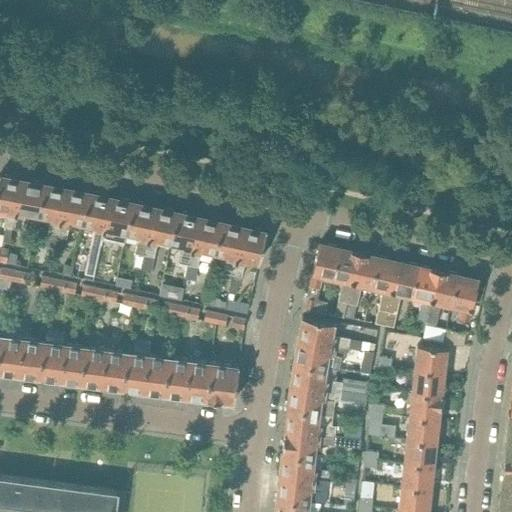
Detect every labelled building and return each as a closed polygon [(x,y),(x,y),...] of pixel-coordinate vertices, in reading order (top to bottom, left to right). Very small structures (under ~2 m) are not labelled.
[(0,173),(0,206),(6,207),(3,226),(4,226),(1,246),(0,245),(0,261),(6,262),(12,228),(22,178),(0,173)] [(38,213),(44,182),(22,178),(12,228),(22,229),(25,211),(38,213)] [(57,236),(66,186),(44,182),(38,213),(51,216),(45,245),(55,247),(57,236)] [(82,221),(88,190),(66,186),(57,236),(66,238),(69,219),(82,221)] [(100,245),(111,195),(88,190),(82,221),(95,224),(91,243),(100,245)] [(111,195),(101,238),(123,243),(126,231),(133,200),(111,195)] [(144,254),(155,205),(133,200),(126,231),(139,234),(135,252),(144,254)] [(170,241),(177,209),(155,205),(144,254),(141,268),(151,270),(157,238),(170,241)] [(177,209),(170,241),(183,243),(178,262),(188,264),(199,214),(177,209)] [(214,251),(221,219),(199,214),(188,264),(185,278),(194,280),(201,248),(214,251)] [(232,274),(243,224),(221,219),(214,251),(227,254),(223,272),(232,274)] [(232,274),(228,293),(234,294),(235,295),(241,276),(246,258),(259,261),(266,231),(265,229),(243,224),(232,274)] [(332,276),(339,246),(320,242),(318,243),(303,309),(324,313),(327,301),(317,298),(319,287),(319,286),(322,274),(332,276)] [(344,316),(359,251),(339,246),(332,276),(343,279),(335,315),(344,316)] [(372,285),(379,255),(359,251),(344,316),(353,318),(361,283),(372,285)] [(384,324),(398,260),(379,255),(372,285),(382,288),(375,322),(384,324)] [(393,325),(401,292),(411,294),(418,264),(398,260),(384,324),(393,325)] [(87,261),(84,274),(93,276),(96,263),(87,261)] [(418,264),(411,294),(422,297),(415,329),(424,331),(438,269),(418,264)] [(35,274),(1,267),(0,269),(0,276),(33,284),(35,274)] [(440,301),(451,303),(458,273),(438,269),(424,331),(423,337),(442,340),(445,328),(435,326),(440,301)] [(468,321),(470,313),(478,279),(477,277),(458,273),(451,303),(462,306),(459,319),(468,321)] [(76,283),(42,275),(39,285),(74,292),(76,283)] [(125,279),(116,277),(114,285),(123,287),(125,279)] [(161,283),(159,294),(180,299),(183,287),(161,283)] [(117,291),(82,284),(80,294),(115,301),(117,291)] [(158,300),(123,293),(121,302),(156,310),(158,300)] [(224,308),(226,299),(204,294),(202,303),(224,308)] [(247,313),(249,304),(226,299),(224,308),(247,313)] [(199,308),(164,301),(162,311),(197,318),(199,308)] [(227,314),(205,310),(203,320),(225,324),(227,314)] [(302,315),(298,338),(349,346),(350,337),(331,334),(334,320),(302,315)] [(233,316),(231,325),(243,328),(245,318),(233,316)] [(445,328),(442,340),(463,345),(466,333),(456,331),(445,328)] [(2,333),(0,345),(0,369),(39,375),(43,339),(14,335),(2,333)] [(298,338),(294,360),(326,365),(335,367),(337,354),(347,356),(349,346),(298,338)] [(85,344),(43,339),(39,375),(80,380),(85,344)] [(85,344),(80,380),(122,386),(127,350),(85,344)] [(417,344),(414,368),(444,371),(446,347),(417,344)] [(363,360),(361,371),(369,373),(371,373),(374,351),(369,350),(365,349),(363,360)] [(127,350),(122,386),(164,391),(168,355),(127,350)] [(168,355),(164,391),(205,397),(210,361),(168,355)] [(379,364),(391,365),(392,358),(380,356),(379,364)] [(294,360),(291,382),(341,391),(342,381),(324,378),(326,365),(294,360)] [(210,361),(205,397),(233,400),(238,365),(210,361)] [(379,364),(378,371),(390,373),(391,365),(379,364)] [(441,395),(444,371),(414,368),(412,392),(441,395)] [(287,405),(319,410),(320,397),(365,405),(367,395),(341,391),(291,382),(287,404),(287,405)] [(412,392),(409,415),(438,419),(441,395),(412,392)] [(511,511),(511,400),(511,411),(508,411),(497,511),(511,511)] [(372,411),(385,412),(386,405),(374,403),(372,411)] [(317,422),(319,410),(287,405),(284,429),(335,435),(336,425),(317,422)] [(372,411),(371,421),(383,423),(385,412),(372,411)] [(436,442),(438,419),(409,415),(406,439),(436,442)] [(284,429),(281,451),(313,455),(315,442),(360,447),(361,438),(343,436),(335,435),(284,429)] [(433,466),(436,442),(406,439),(404,462),(433,466)] [(367,450),(366,458),(378,459),(379,452),(367,450)] [(279,471),(279,474),(330,480),(331,470),(312,468),(313,455),(281,451),(279,471)] [(366,458),(365,466),(377,468),(378,459),(366,458)] [(430,489),(433,466),(404,462),(401,486),(430,489)] [(0,511),(113,511),(117,490),(0,474),(0,511)] [(279,474),(276,497),(308,500),(319,501),(325,502),(327,479),(279,474)] [(421,511),(427,511),(430,489),(401,486),(398,509),(421,511)] [(276,497),(274,511),(306,511),(308,500),(276,497)] [(360,505),(372,506),(373,499),(361,497),(360,505)]
